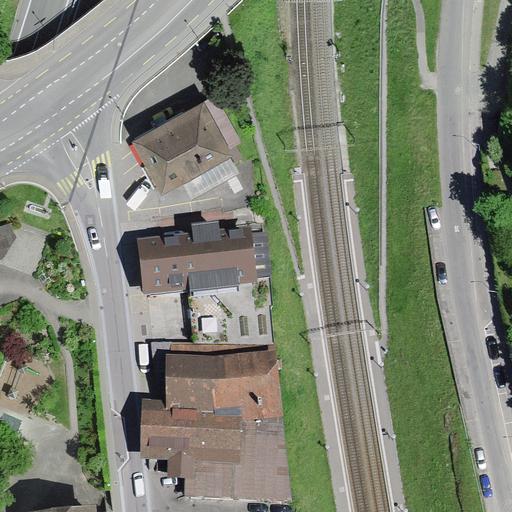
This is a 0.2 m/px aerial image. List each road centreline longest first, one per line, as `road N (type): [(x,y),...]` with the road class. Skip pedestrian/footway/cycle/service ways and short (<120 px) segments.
road 1 (unclassified): [(511,511),(464,255),(452,82),(459,0)]
road 2 (tertiary): [(136,511),(103,230),(87,173),(46,105)]
road 3 (motorway): [(0,301),(99,0)]
road 4 (motorway): [(49,0),(0,160)]
road 5 (primary): [(46,105),(173,0)]
